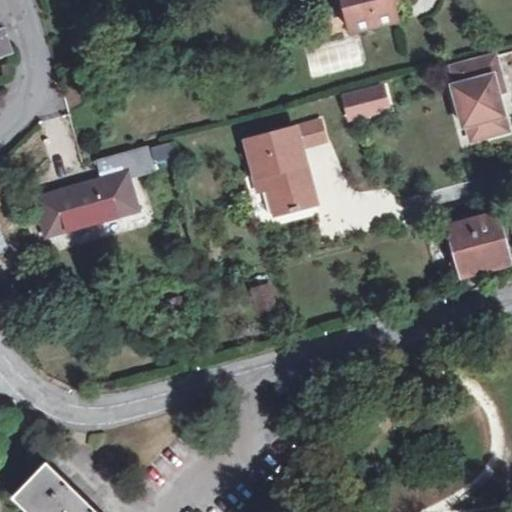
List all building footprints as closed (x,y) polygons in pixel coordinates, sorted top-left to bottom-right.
[(346,0),(354,29),(401,17),(396,0),(346,0)] [(0,53),(11,50),(4,28),(0,28),(0,53)] [(496,56),(460,66),(464,84),(455,86),(465,126),(469,125),(484,120),(489,136),(509,131),(495,78),(502,75),(496,56)] [(385,89),(346,98),(352,120),(390,110),(385,89)] [(484,120),(469,125),(473,140),(489,136),(484,120)] [(320,123),(298,129),(302,148),(326,142),(320,123)] [(298,129),(248,142),(257,178),(254,178),(258,194),(269,191),(275,214),(317,203),(302,148),(298,129)] [(149,147),(98,160),(104,181),(38,200),(48,235),(139,211),(131,179),(155,172),(149,147)] [(511,238),(504,211),(451,227),(465,276),(511,263),(506,247),(511,244),(511,238)] [(271,284),(253,289),(259,310),(276,306),(271,284)] [(36,511),(105,511),(50,457),(17,492),(36,511)]
